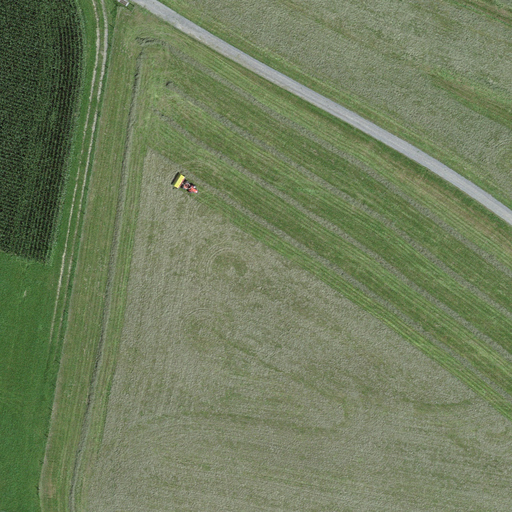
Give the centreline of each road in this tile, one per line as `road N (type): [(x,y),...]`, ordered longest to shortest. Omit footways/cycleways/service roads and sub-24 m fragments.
road 1 (track): [(146,0),(511,219)]
road 2 (track): [(42,405),(103,50),(96,0)]
